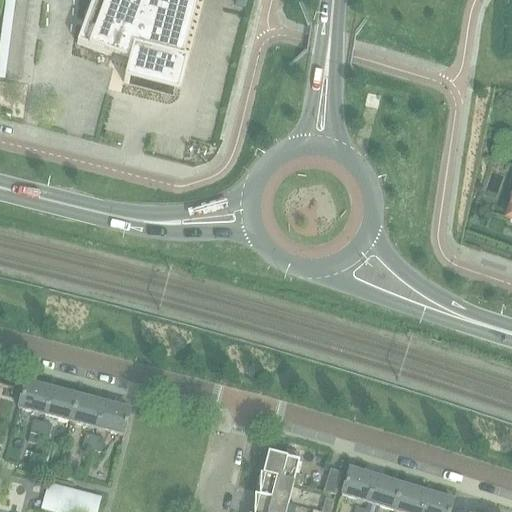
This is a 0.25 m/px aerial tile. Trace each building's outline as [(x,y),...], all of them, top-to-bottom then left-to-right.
[(92,0),(76,44),(128,64),(123,83),(172,96),(196,0),(92,0)] [(17,410),(44,417),(51,390),(24,383),(17,410)] [(44,417),(70,423),(77,397),(51,390),(44,417)] [(70,423),(96,430),(102,404),(77,397),(70,423)] [(129,411),(102,404),(96,430),(122,437),(129,411)] [(39,437),(42,424),(33,422),(30,435),(39,437)] [(39,437),(48,440),(51,426),(42,424),(39,437)] [(81,448),(90,451),(93,437),(85,435),(81,448)] [(90,451),(99,453),(102,440),(93,437),(90,451)] [(158,443),(151,469),(191,479),(198,453),(158,443)] [(125,450),(123,462),(130,464),(133,452),(125,450)] [(259,475),(259,476),(292,484),(301,486),(303,477),(295,475),(298,463),(296,462),(298,454),(285,451),(283,459),(267,455),(262,476),(259,475)] [(123,462),(120,474),(127,475),(130,464),(123,462)] [(151,469),(145,495),(185,505),(191,479),(151,469)] [(329,470),(323,492),(334,496),(341,473),(329,470)] [(341,496),(367,504),(375,478),(349,470),(341,496)] [(254,496),(287,505),(292,484),(259,476),(258,497),(254,496)] [(367,504),(392,511),(400,486),(375,478),(367,504)] [(48,484),(41,510),(48,511),(96,511),(100,498),(48,484)] [(392,511),(420,511),(426,494),(400,486),(392,511)] [(116,488),(113,500),(120,501),(123,490),(116,488)] [(449,511),(452,502),(426,494),(420,511),(449,511)] [(145,495),(140,511),(183,511),(185,505),(145,495)] [(294,511),(296,507),(287,505),(254,496),(252,511),(294,511)] [(324,500),(320,511),(329,511),(332,502),(324,500)]
